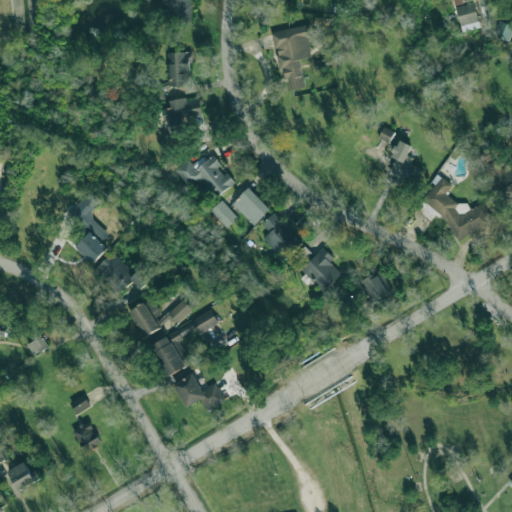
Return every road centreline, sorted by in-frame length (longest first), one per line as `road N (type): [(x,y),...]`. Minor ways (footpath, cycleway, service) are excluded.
road 1 (residential): [(476,281),(317,201),(279,169),(251,136),(233,95),(231,0)]
road 2 (residential): [(0,263),(69,302),(172,466)]
road 3 (residential): [(96,511),(300,388)]
road 4 (residential): [(342,363),(511,259)]
